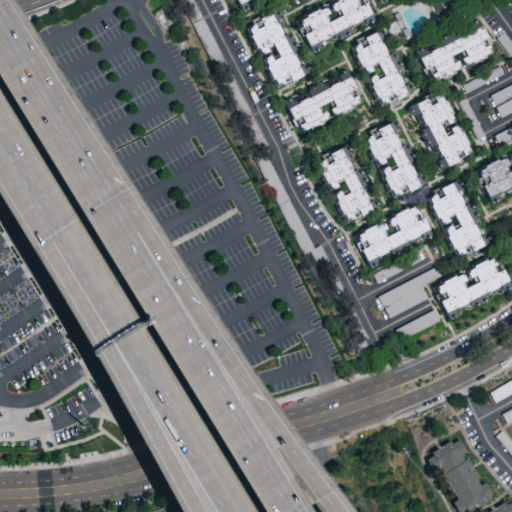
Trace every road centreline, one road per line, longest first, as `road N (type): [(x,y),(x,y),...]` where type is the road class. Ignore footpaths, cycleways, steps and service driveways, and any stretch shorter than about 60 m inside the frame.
road 1 (secondary): [(511,322),(412,375),(310,414),(129,468),(0,486)]
road 2 (secondary): [(0,508),(163,485),(410,402),(511,347)]
road 3 (motorway): [(292,511),(67,129)]
road 4 (motorway): [(42,194),(239,511)]
road 5 (motorway): [(42,194),(203,511)]
road 6 (motorway): [(261,401),(105,182)]
road 7 (motorway): [(339,511),(261,401)]
road 8 (motorway): [(67,129),(0,20)]
